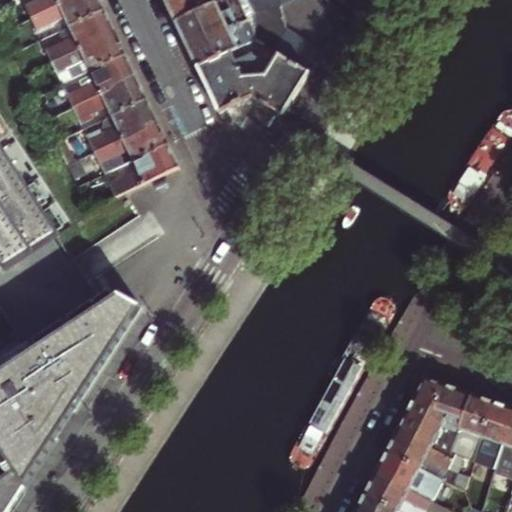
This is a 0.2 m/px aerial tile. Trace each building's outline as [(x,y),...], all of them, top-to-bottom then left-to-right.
[(46,0),(27,9),(32,21),(60,7),(61,9),(78,1),(77,0),(46,0)] [(101,3),(99,0),(77,0),(78,1),(61,9),(60,7),(32,21),(43,44),(106,14),(101,3)] [(177,23),(220,3),(218,0),(165,0),(171,11),(177,23)] [(189,49),(198,68),(232,53),(250,45),(242,26),(249,23),(238,0),(227,0),(220,3),(177,23),(189,49)] [(246,0),(255,18),(293,0),(246,0)] [(325,0),(340,30),(359,0),(325,0)] [(110,23),(106,14),(43,44),(53,65),(81,52),(82,54),(99,45),(97,41),(115,33),(110,23)] [(232,53),(198,68),(208,91),(222,119),(246,133),(254,120),(261,124),(267,114),(249,103),(254,102),(284,118),(297,98),(324,55),(289,32),(274,28),(263,45),(266,47),(259,59),(255,58),(233,68),(230,60),(234,58),(232,53)] [(122,46),(115,33),(97,41),(99,45),(82,54),(81,52),(53,65),(64,88),(127,58),(122,46)] [(132,69),(127,58),(64,88),(74,110),(102,97),(103,100),(121,92),(119,88),(137,79),(132,69)] [(142,90),(137,79),(119,88),(121,92),(103,100),(102,97),(74,110),(82,127),(110,114),(112,118),(147,101),(142,90)] [(152,111),(147,101),(112,118),(116,125),(88,139),(95,154),(104,149),(123,140),(124,143),(141,135),(139,130),(157,121),(152,111)] [(162,133),(157,121),(139,130),(141,135),(124,143),(123,140),(104,149),(110,161),(100,165),(105,176),(115,172),(129,165),(124,155),(134,150),(139,160),(169,146),(162,133)] [(70,138),(57,145),(67,167),(80,161),(70,138)] [(0,269),(2,273),(5,276),(62,240),(0,141),(0,269)] [(173,156),(169,146),(139,160),(129,165),(115,172),(126,195),(180,169),(173,156)] [(6,379),(0,383),(0,465),(0,467),(0,466),(0,486),(5,497),(21,510),(82,419),(143,326),(151,314),(129,301),(111,313),(107,308),(77,329),(81,335),(78,337),(74,331),(44,353),(48,359),(44,361),(40,355),(10,377),(14,383),(11,385),(6,379)] [(453,391),(425,381),(398,433),(431,450),(443,429),(459,435),(472,397),(453,391)] [(486,402),(472,397),(459,435),(451,456),(455,457),(452,462),(447,472),(456,475),(462,460),(473,464),(494,405),(486,402)] [(511,411),(509,410),(494,405),(473,464),(497,471),(511,428),(511,411)] [(511,428),(497,471),(496,472),(511,477),(511,428)] [(394,442),(388,455),(420,471),(424,462),(441,471),(442,469),(447,472),(452,462),(431,450),(398,433),(394,442)] [(383,463),(377,475),(432,504),(443,484),(420,471),(388,455),(383,463)] [(372,483),(366,496),(396,511),(428,511),(432,504),(377,475),(372,483)] [(458,478),(452,489),(462,494),(466,482),(458,478)] [(362,504),(357,511),(396,511),(366,496),(362,504)] [(5,497),(0,504),(0,511),(19,511),(21,510),(5,497)]
